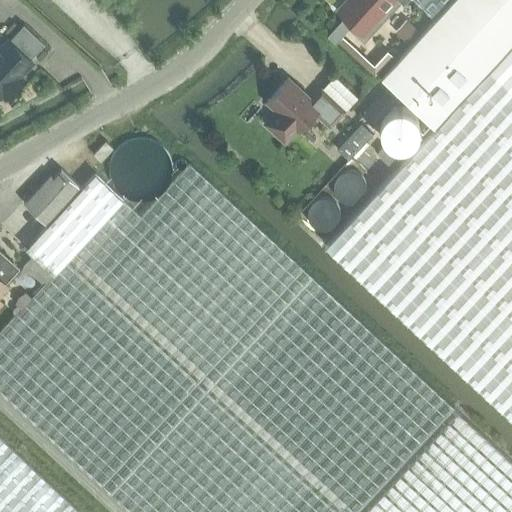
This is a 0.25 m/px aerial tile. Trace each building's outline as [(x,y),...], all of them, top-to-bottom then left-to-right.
[(343,0),(337,7),(345,14),(363,31),(392,0),(400,0),(402,1),(404,3),(406,0),(343,0)] [(511,41),(511,0),(450,0),(381,75),(434,125),(511,41)] [(417,0),(431,12),(442,0),(417,0)] [(410,21),(399,33),(405,39),(417,27),(410,21)] [(9,37),(0,47),(0,94),(2,92),(6,96),(18,82),(15,79),(32,59),(30,57),(43,42),(24,24),(10,39),(9,37)] [(511,41),(434,125),(433,126),(324,244),(511,418),(511,41)] [(311,99),(288,77),(266,100),(279,112),(268,124),(285,140),(296,128),(298,130),(316,110),(330,123),(343,109),(321,88),(311,99)] [(377,96),(363,110),(375,121),(388,106),(377,96)] [(373,132),(361,121),(337,148),(349,158),(373,132)] [(165,166),(164,159),(162,154),(159,149),(156,145),(152,141),(147,139),(141,137),(137,137),(132,137),(125,139),(120,141),(116,145),(112,149),(109,154),(108,160),(107,165),(107,170),(109,176),(112,181),(115,185),(119,189),(123,192),(128,193),(134,195),(140,194),(145,193),(152,190),(155,187),(159,183),(162,178),(164,172),(165,166)] [(94,154),(102,161),(115,145),(108,139),(94,154)] [(398,158),(383,144),(377,152),(392,166),(398,158)] [(123,197),(53,272),(41,285),(13,316),(0,329),(0,390),(126,508),(130,511),(359,511),(454,408),(404,362),(303,267),(190,162),(142,215),(123,197)] [(32,253),(53,272),(123,197),(95,172),(81,187),(59,168),(53,175),(49,172),(24,200),(48,222),(26,247),(32,253)] [(24,262),(21,271),(28,272),(33,274),(41,282),(40,284),(41,285),(53,272),(32,253),(24,262)] [(0,285),(14,270),(0,256),(0,285)] [(359,511),(511,511),(511,462),(454,408),(359,511)] [(81,511),(0,436),(0,511),(81,511)]
